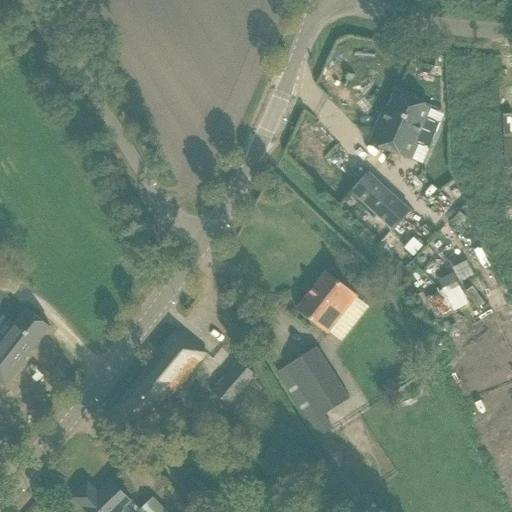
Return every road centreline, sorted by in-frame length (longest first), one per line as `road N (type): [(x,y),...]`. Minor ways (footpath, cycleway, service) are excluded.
road 1 (tertiary): [(0,496),(104,377),(199,247)]
road 2 (unclassified): [(199,247),(154,190),(37,0)]
road 3 (tertiary): [(199,247),(272,116),(320,0)]
road 4 (unclassified): [(511,30),(397,19),(337,0)]
